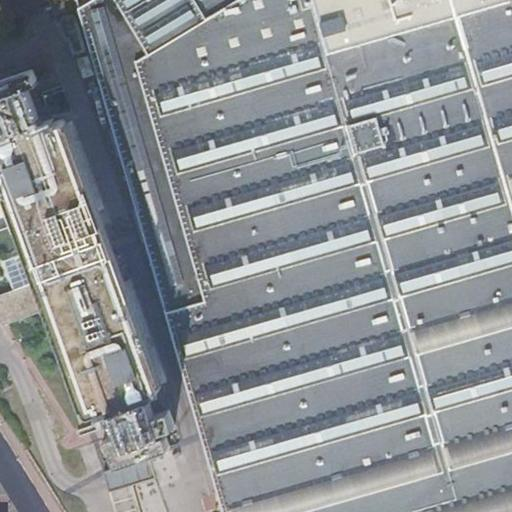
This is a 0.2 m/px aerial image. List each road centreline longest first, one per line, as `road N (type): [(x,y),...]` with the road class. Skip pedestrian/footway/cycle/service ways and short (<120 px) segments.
road 1 (unknown): [(191,511),(175,425),(95,158),(19,0)]
road 2 (unknown): [(0,346),(45,459),(90,511)]
